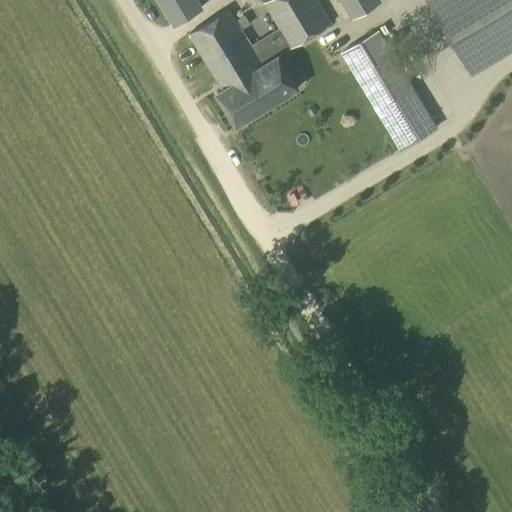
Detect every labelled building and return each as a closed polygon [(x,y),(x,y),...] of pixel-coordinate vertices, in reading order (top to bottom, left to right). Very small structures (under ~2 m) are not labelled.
[(159,0),(175,24),(201,8),(196,0),(159,0)] [(278,56),(331,23),(317,0),(269,0),(264,3),(280,29),(251,47),(229,11),(190,35),(224,91),(218,94),(237,126),(298,88),(278,56)] [(380,0),(340,0),(352,19),(381,1),(380,0)] [(472,76),(511,52),(511,0),(431,0),(428,2),(472,76)] [(399,150),(436,129),(379,31),(342,53),(399,150)] [(481,123),(491,138),(507,127),(501,118),(496,122),(491,116),(481,123)]
